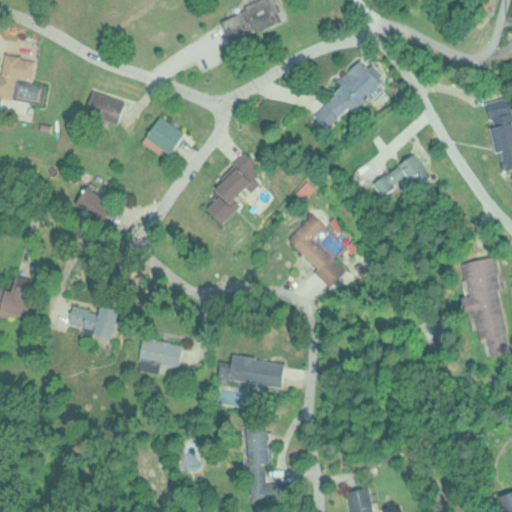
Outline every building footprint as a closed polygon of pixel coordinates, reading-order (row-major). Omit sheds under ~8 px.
[(259,0),(223,17),(235,44),(293,17),(285,0),(281,0),(278,2),(277,0),(259,0)] [(35,56),(4,53),(3,70),(0,69),(0,95),(4,96),(3,104),(11,105),(11,101),(26,102),(26,100),(43,102),(45,84),(32,82),(35,56)] [(365,59),(340,78),(345,85),(328,98),(342,117),(385,85),(365,59)] [(121,124),(129,101),(95,89),(87,112),(121,124)] [(511,94),(488,101),(505,170),(511,168),(511,94)] [(148,136),(173,153),(187,131),(162,115),(148,136)] [(218,189),(223,193),(209,207),(223,220),(260,182),(247,170),(255,161),(246,152),(243,155),(247,159),(218,189)] [(375,179),(385,196),(410,181),(414,187),(432,177),(419,154),(375,179)] [(321,266),(316,271),(332,285),(347,269),(314,239),(327,223),(315,212),(290,238),(321,266)] [(477,313),(484,355),(511,351),(495,255),(464,261),(470,294),(463,295),(467,315),(477,313)] [(0,311),(28,318),(37,279),(17,274),(14,287),(0,284),(0,311)] [(114,336),(122,308),(104,303),(101,311),(74,304),(68,324),(114,336)] [(186,342),(144,337),(141,362),(182,367),(186,342)] [(232,362),(220,361),(218,379),(267,382),(269,357),(232,354),(232,362)] [(273,424),(252,424),(252,471),(266,471),(266,463),(273,463),(273,424)] [(353,511),(376,511),(371,486),(349,490),(353,511)]
